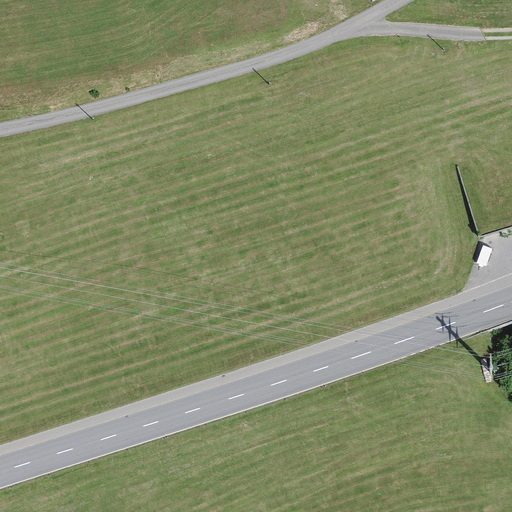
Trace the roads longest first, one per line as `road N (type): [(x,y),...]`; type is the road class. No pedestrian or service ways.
road 1 (secondary): [(0,472),(511,302)]
road 2 (unclassified): [(0,130),(158,94),(357,29),(407,0)]
road 3 (track): [(511,34),(357,29)]
